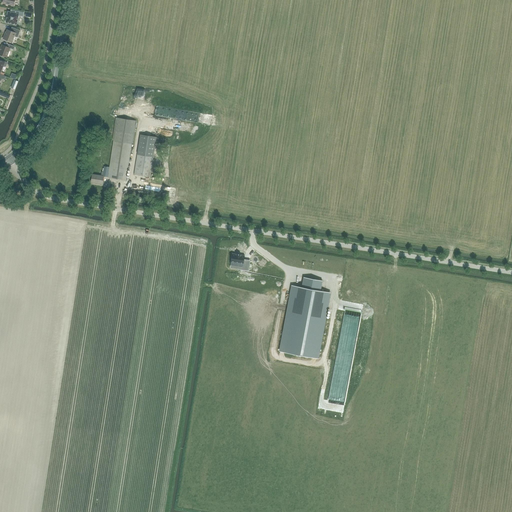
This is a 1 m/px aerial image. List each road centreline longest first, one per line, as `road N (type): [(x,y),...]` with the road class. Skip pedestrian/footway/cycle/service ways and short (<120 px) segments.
road 1 (unclassified): [(511,276),(65,209),(7,162)]
road 2 (tertiary): [(7,162),(41,123),(66,0)]
